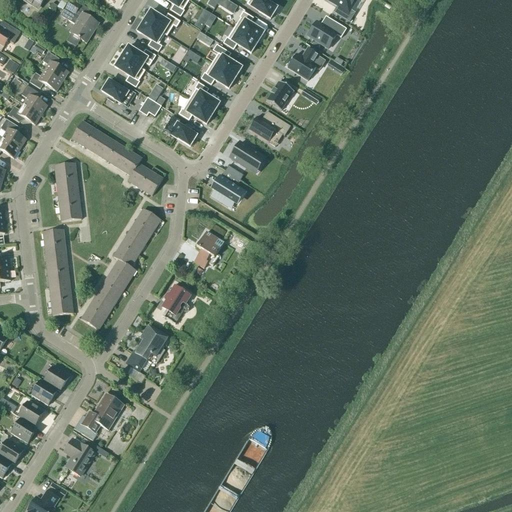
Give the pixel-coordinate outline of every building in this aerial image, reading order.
[(52,0),(54,1),(54,0),(20,0),(37,10),(42,0),(52,0)] [(62,0),(60,4),(57,8),(62,12),(69,0),(62,0)] [(186,0),(162,0),(173,6),(170,12),(180,18),(184,12),(183,12),(189,2),(186,0)] [(261,0),(250,0),(247,6),(270,21),(277,10),(261,0)] [(336,16),(349,24),(355,14),(350,11),(356,0),(330,0),(329,2),(341,9),(336,16)] [(80,7),(71,1),(66,10),(61,17),(76,26),(70,34),(87,45),(99,25),(86,17),(90,11),(81,6),(80,7)] [(230,4),(227,10),(233,14),(237,8),(230,4)] [(204,11),(201,16),(207,21),(210,15),(204,11)] [(150,12),(143,23),(167,37),(173,27),(176,29),(180,23),(167,15),(164,21),(150,12)] [(240,20),(234,30),(257,44),(264,34),(250,25),(253,20),(243,13),(239,19),(240,20)] [(310,33),(307,37),(328,50),(336,37),(341,39),(346,31),(326,18),(321,26),(316,23),(313,28),(310,32),(310,33)] [(143,23),(137,33),(151,42),(147,47),(158,54),(162,48),(159,46),(165,36),(167,38),(167,37),(143,23)] [(5,33),(0,30),(0,45),(4,48),(8,42),(13,45),(19,36),(8,28),(5,33)] [(227,39),(223,45),(233,51),(237,46),(251,55),(257,44),(234,30),(228,40),(227,39)] [(200,34),(197,40),(210,48),(213,43),(200,34)] [(42,56),(45,51),(36,45),(33,50),(42,56)] [(218,55),(212,65),(235,80),(242,69),(228,61),(231,55),(216,46),(213,52),(218,55)] [(128,48),(121,58),(144,73),(145,72),(141,70),(144,65),(149,68),(156,57),(145,51),(142,56),(128,48)] [(296,56),(287,70),(307,82),(316,69),(319,71),(324,62),(318,58),(319,57),(308,50),(302,59),(296,56)] [(44,72),(62,84),(68,74),(56,66),(59,60),(48,54),(42,63),(48,66),(44,72)] [(121,58),(114,69),(128,78),(125,83),(136,89),(139,83),(138,83),(144,73),(121,58)] [(336,58),(334,62),(341,67),(343,63),(336,58)] [(163,61),(160,66),(165,69),(168,64),(163,61)] [(10,62),(6,68),(15,73),(18,67),(10,62)] [(204,74),(201,80),(211,87),(214,82),(228,90),(235,80),(212,65),(205,75),(204,74)] [(14,74),(3,70),(0,78),(11,82),(14,74)] [(56,93),(62,84),(44,72),(41,78),(35,74),(29,84),(40,91),(43,85),(56,93)] [(108,83),(101,94),(120,106),(121,105),(124,100),(127,95),(108,83)] [(279,83),(266,102),(281,111),(293,92),(279,83)] [(195,91),(189,101),(213,116),(219,105),(205,96),(208,91),(198,84),(194,90),(195,91)] [(23,106),(41,117),(47,107),(35,99),(38,94),(27,87),(21,97),(27,100),(23,106)] [(304,91),(301,96),(310,102),(313,97),(304,91)] [(152,94),(149,99),(155,103),(158,98),(152,94)] [(147,99),(139,113),(146,117),(154,104),(147,99)] [(124,100),(121,105),(127,109),(130,103),(124,100)] [(182,110),(178,116),(189,123),(192,117),(206,126),(213,116),(189,101),(183,111),(182,110)] [(154,104),(146,117),(147,118),(149,115),(154,118),(161,108),(154,104)] [(35,127),(41,117),(23,106),(20,112),(14,108),(8,117),(19,124),(22,119),(35,127)] [(257,118),(248,131),(268,144),(276,132),(284,138),(290,128),(267,113),(262,121),(257,118)] [(2,139),(20,151),(26,141),(13,133),(17,128),(6,121),(0,130),(6,134),(2,139)] [(151,133),(154,128),(144,122),(141,126),(151,133)] [(84,148),(94,131),(82,123),(72,140),(74,142),(84,148)] [(177,127),(170,137),(189,149),(196,138),(177,127)] [(106,138),(94,131),(84,148),(96,155),(106,138)] [(96,155),(107,163),(118,146),(106,138),(96,155)] [(14,161),(20,151),(2,139),(0,142),(0,154),(1,152),(14,161)] [(230,160),(251,173),(260,157),(240,145),(230,160)] [(130,153),(118,146),(107,163),(119,170),(130,153)] [(138,166),(139,166),(142,161),(130,153),(119,170),(131,177),(138,166)] [(56,181),(76,179),(75,165),(55,167),(56,181)] [(140,190),(150,173),(139,166),(138,166),(131,177),(128,182),(140,190)] [(229,166),(225,172),(236,180),(240,182),(243,177),(229,168),(229,167),(229,166)] [(225,172),(222,177),(231,182),(232,181),(235,182),(236,180),(225,172)] [(150,173),(140,190),(152,197),(162,181),(150,173)] [(210,197),(210,198),(227,208),(231,202),(233,204),(233,203),(235,204),(243,192),(246,194),(246,193),(219,176),(219,177),(220,178),(217,183),(214,188),(213,190),(212,190),(215,192),(212,198),(210,197)] [(58,195),(78,193),(76,179),(56,181),(58,195)] [(60,209),(80,207),(78,193),(58,195),(60,209)] [(61,223),(81,221),(80,207),(60,209),(61,223)] [(143,211),(136,223),(153,233),(160,221),(143,211)] [(136,223),(128,235),(145,245),(153,233),(136,223)] [(43,234),(45,248),(65,246),(63,231),(43,234)] [(213,267),(218,259),(216,257),(224,245),(206,234),(196,249),(201,252),(194,264),(204,270),(207,264),(213,267)] [(145,245),(128,235),(121,247),(138,257),(145,245)] [(66,260),(65,246),(45,248),(46,262),(66,260)] [(130,269),(138,257),(121,247),(113,259),(118,262),(119,262),(130,269)] [(0,271),(9,271),(8,259),(0,260),(0,271)] [(46,262),(48,276),(68,273),(66,260),(46,262)] [(118,262),(111,274),(128,284),(136,272),(130,269),(119,262),(118,262)] [(9,271),(0,271),(0,283),(10,282),(9,271)] [(48,276),(49,290),(69,287),(68,273),(48,276)] [(121,296),(128,284),(111,274),(104,285),(121,296)] [(96,297),(113,308),(121,296),(104,285),(96,297)] [(71,301),(69,287),(49,290),(51,303),(71,301)] [(190,298),(174,288),(172,292),(170,296),(169,295),(167,296),(166,297),(165,299),(165,300),(165,301),(166,302),(162,309),(166,311),(162,317),(175,326),(178,322),(183,313),(186,314),(189,312),(189,309),(188,306),(186,305),(190,298)] [(96,297),(89,309),(106,320),(113,308),(96,297)] [(51,303),(53,318),(73,315),(71,301),(51,303)] [(98,332),(106,320),(89,309),(81,321),(98,332)] [(133,353),(126,365),(139,374),(146,362),(151,365),(153,366),(156,366),(165,352),(161,350),(167,339),(148,327),(140,340),(143,342),(135,354),(133,353)] [(41,381),(60,393),(69,378),(53,368),(43,383),(41,381)] [(15,380),(12,386),(17,389),(20,384),(15,380)] [(59,393),(60,393),(41,381),(31,397),(47,407),(57,392),(59,393)] [(108,431),(123,407),(106,396),(93,416),(89,414),(82,426),(86,428),(82,435),(93,442),(98,435),(95,434),(100,426),(108,431)] [(18,418),(37,430),(34,428),(44,413),(27,403),(18,418)] [(27,445),(37,430),(18,418),(20,420),(11,435),(27,445)] [(0,457),(14,466),(24,451),(7,441),(0,452),(0,457)] [(80,446),(72,441),(64,453),(73,459),(66,469),(80,478),(94,454),(81,446),(80,446)] [(89,444),(87,447),(96,452),(95,454),(100,457),(103,452),(89,444)] [(14,466),(0,457),(0,478),(2,480),(11,465),(14,466)] [(52,510),(59,500),(47,492),(40,502),(36,499),(28,511),(29,511),(54,511),(55,511),(52,510)]
